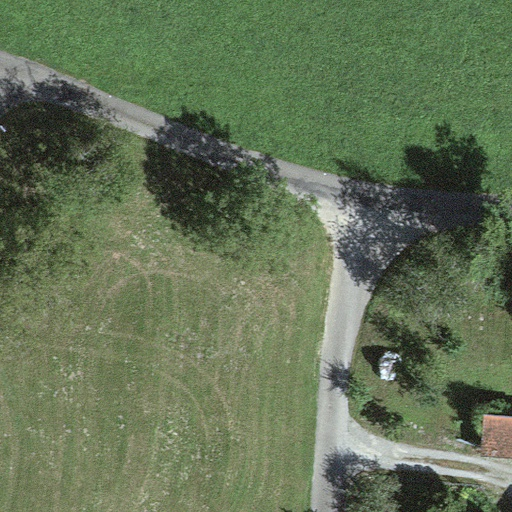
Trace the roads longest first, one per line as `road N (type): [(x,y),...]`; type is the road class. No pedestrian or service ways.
road 1 (track): [(511,207),(282,174),(0,75)]
road 2 (track): [(344,183),(328,511)]
